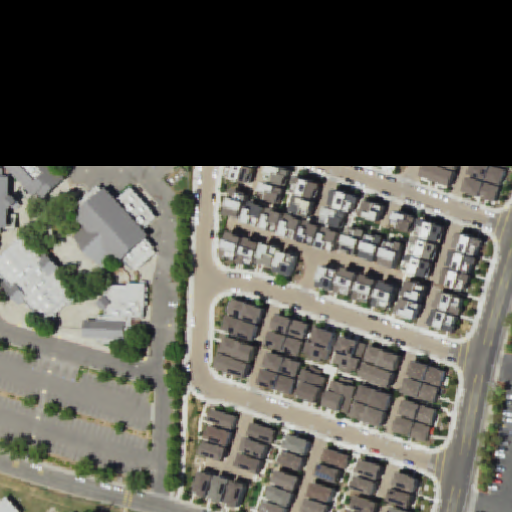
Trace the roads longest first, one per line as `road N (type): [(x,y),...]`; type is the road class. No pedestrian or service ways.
road 1 (tertiary): [(511,261),(451,511)]
road 2 (residential): [(179,511),(0,457)]
